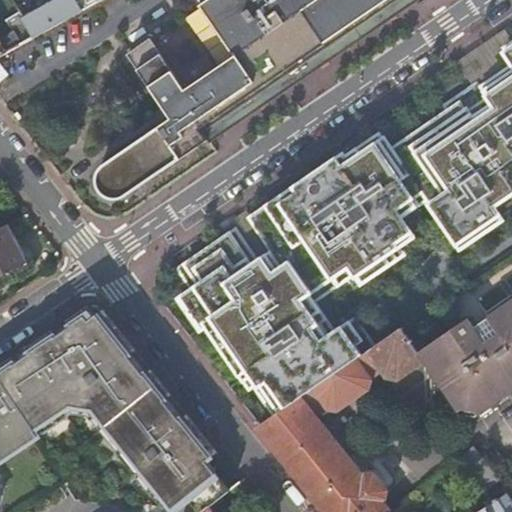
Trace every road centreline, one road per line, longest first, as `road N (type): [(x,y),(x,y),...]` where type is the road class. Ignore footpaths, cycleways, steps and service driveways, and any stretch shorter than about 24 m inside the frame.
road 1 (residential): [(491,0),(102,266)]
road 2 (residential): [(102,266),(295,511)]
road 3 (residential): [(102,266),(0,144)]
road 4 (residential): [(0,335),(102,266)]
